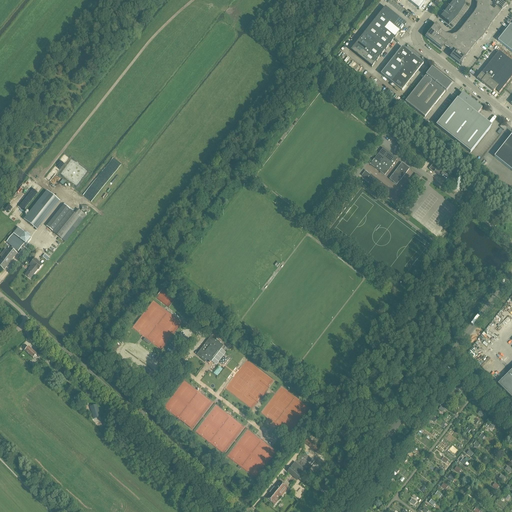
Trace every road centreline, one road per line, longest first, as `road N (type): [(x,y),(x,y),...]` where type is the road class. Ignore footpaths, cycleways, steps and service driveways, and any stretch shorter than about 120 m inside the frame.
road 1 (unclassified): [(329,511),(511,276)]
road 2 (track): [(38,180),(148,42),(192,0)]
road 3 (unclassified): [(511,114),(413,40),(437,0)]
road 4 (unclassified): [(27,318),(138,415)]
road 5 (unclassified): [(138,415),(246,511)]
